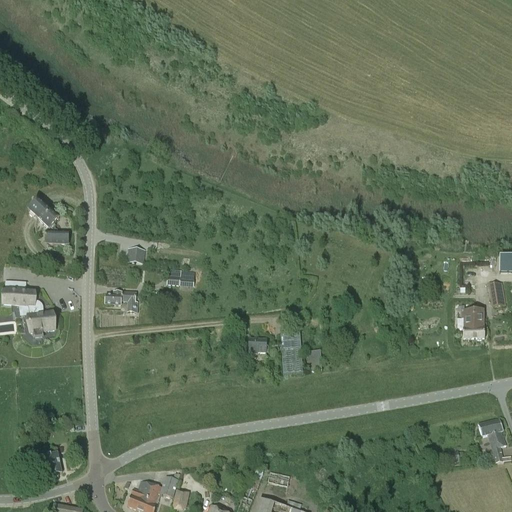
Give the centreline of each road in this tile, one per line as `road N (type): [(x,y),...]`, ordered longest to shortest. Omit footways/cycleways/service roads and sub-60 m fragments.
road 1 (tertiary): [(96,476),(88,186),(72,155),(0,95)]
road 2 (unclassified): [(498,385),(174,440),(96,476)]
